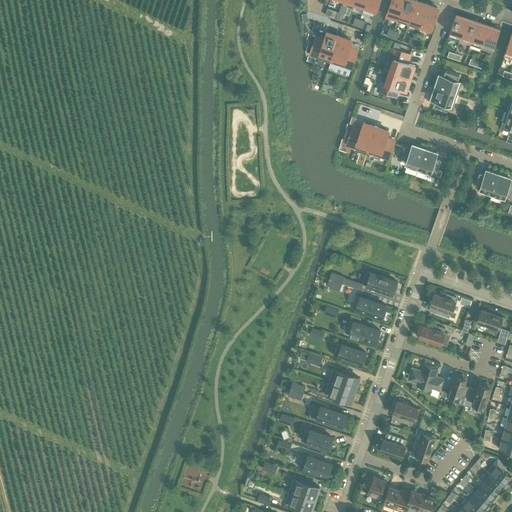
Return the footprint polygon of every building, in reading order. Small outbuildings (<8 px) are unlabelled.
[(354,0),(353,5),(364,8),(366,0),(354,0)] [(366,0),(364,8),(375,12),(379,0),(366,0)] [(387,16),(397,20),(404,0),(391,0),(386,16),(387,16)] [(404,0),(397,20),(408,24),(416,1),(414,0),(404,0)] [(408,24),(419,27),(427,4),(416,1),(408,24)] [(427,4),(419,27),(430,31),(432,26),(438,8),(427,4)] [(325,15),(336,19),(338,12),(327,8),(325,15)] [(459,41),(467,18),(456,14),(448,37),(449,37),(459,40),(459,41)] [(470,44),(470,45),(478,22),(467,18),(459,41),(460,41),(460,40),(470,44)] [(480,48),(481,48),(489,25),(478,22),(470,45),(471,45),(471,44),(481,48),(480,48)] [(489,25),(481,48),(492,51),(500,29),(489,25)] [(310,54),(331,61),(339,36),(338,36),(335,35),(335,34),(327,32),(324,39),(316,36),(310,54)] [(339,36),(331,61),(351,68),(357,50),(349,48),(352,40),(344,38),(341,37),(339,36)] [(392,49),(385,69),(410,78),(411,76),(412,73),(414,65),(407,63),(410,55),(399,51),(401,44),(395,42),(392,49)] [(410,78),(385,69),(378,90),(396,96),(399,88),(406,90),(409,82),(410,80),(410,78)] [(436,79),(434,86),(458,94),(462,82),(457,81),(459,75),(445,70),(443,76),(439,74),(437,79),(436,79)] [(458,94),(434,86),(431,93),(433,93),(431,98),(435,100),(433,105),(447,110),(449,104),(454,106),(458,94)] [(365,109),(363,116),(373,119),(375,112),(365,109)] [(510,132),(511,132),(511,112),(506,111),(502,122),(500,128),(506,130),(510,132)] [(347,144),(368,151),(376,127),(374,126),(372,125),(364,122),(361,129),(353,127),(347,144)] [(376,127),(368,151),(388,158),(394,141),(386,138),(389,131),(381,128),(378,127),(376,127)] [(405,167),(417,171),(425,147),(418,145),(418,146),(413,144),(412,148),(406,146),(401,159),(407,161),(405,167)] [(425,147),(417,171),(435,177),(441,158),(435,156),(437,152),(432,151),(432,149),(425,147)] [(479,192),(491,196),(499,172),(492,170),(492,171),(487,169),(485,174),(479,172),(475,184),(481,186),(479,192)] [(499,172),(491,196),(503,200),(505,194),(511,196),(511,192),(511,182),(509,182),(510,177),(505,176),(506,175),(499,172)] [(389,278),(389,276),(381,273),(381,275),(366,270),(362,283),(392,294),(393,292),(395,292),(398,283),(396,283),(397,281),(389,278)] [(332,272),(329,279),(342,283),(344,277),(332,272)] [(342,283),(329,279),(327,285),(339,289),(342,283)] [(434,293),(430,305),(431,305),(429,311),(443,315),(449,317),(451,312),(453,312),(457,301),(434,293)] [(386,305),(356,295),(352,307),(382,318),(386,305)] [(338,310),(326,306),(324,312),(336,317),(338,310)] [(487,328),(497,332),(498,328),(500,329),(504,317),(495,314),(481,309),(477,321),(489,325),(487,328)] [(359,339),(367,342),(367,340),(375,342),(380,330),(350,319),(345,332),(359,337),(359,339)] [(462,330),(468,332),(471,321),(466,319),(462,330)] [(419,336),(432,341),(433,341),(442,344),(446,333),(444,332),(445,328),(436,325),(435,329),(423,325),(419,336)] [(310,334),(322,339),(324,332),(312,328),(310,334)] [(502,328),(498,340),(505,343),(509,331),(502,328)] [(465,344),(471,346),(474,334),(469,333),(465,344)] [(333,355),(361,365),(366,352),(337,342),(333,355)] [(307,360),(319,365),(321,358),(309,354),(307,360)] [(408,379),(417,382),(417,384),(431,389),(432,387),(441,390),(445,379),(436,376),(438,369),(424,364),(421,371),(412,368),(408,379)] [(333,368),(329,380),(355,390),(355,389),(356,388),(357,388),(360,380),(358,379),(359,378),(359,377),(333,368)] [(458,402),(465,404),(470,387),(464,385),(466,379),(454,375),(447,398),(458,402)] [(355,390),(329,380),(324,393),(351,402),(355,390)] [(293,382),(290,388),(303,393),(305,386),(293,382)] [(470,387),(465,404),(471,406),(483,410),(490,388),(479,384),(477,389),(470,387)] [(303,393),(290,388),(288,395),(301,399),(303,393)] [(392,418),(406,423),(412,425),(414,419),(416,420),(420,409),(410,405),(397,401),(393,412),(394,412),(392,418)] [(321,406),(316,418),(342,427),(346,414),(321,406)] [(282,413),(279,420),(292,424),(294,418),(282,413)] [(419,427),(425,429),(429,418),(423,416),(419,427)] [(425,429),(419,427),(413,446),(418,448),(421,441),(424,432),(425,429)] [(313,446),(321,449),(322,447),(328,449),(332,437),(320,432),(306,428),(304,432),(302,440),(314,445),(313,446)] [(504,432),(502,438),(511,440),(511,429),(505,428),(504,432)] [(424,432),(421,441),(418,448),(416,454),(428,458),(432,447),(436,448),(439,439),(435,437),(436,436),(427,432),(424,432)] [(387,433),(385,438),(384,438),(380,450),(393,455),(393,454),(403,458),(407,446),(405,446),(407,440),(401,438),(387,433)] [(511,440),(502,438),(499,449),(506,451),(508,451),(511,452),(511,440)] [(279,439),(276,446),(289,450),(291,444),(279,439)] [(303,454),(299,466),(327,476),(332,463),(303,454)] [(480,457),(476,462),(480,465),(484,461),(480,457)] [(490,473),(506,487),(511,479),(511,477),(511,476),(502,469),(505,465),(498,458),(487,471),(490,473)] [(262,468),(275,472),(277,466),(265,462),(262,468)] [(480,465),(476,462),(472,466),(477,470),(480,465)] [(490,473),(483,481),(497,493),(504,485),(506,487),(490,473)] [(367,494),(379,498),(380,496),(382,489),(384,484),(385,480),(368,474),(363,489),(369,491),(367,494)] [(293,478),(289,490),(315,499),(316,497),(317,497),(317,498),(320,489),(319,489),(319,487),(293,478)] [(483,481),(476,490),(490,501),(497,493),(483,481)] [(383,504),(394,508),(400,490),(389,486),(383,504)] [(405,511),(407,508),(413,490),(412,489),(411,493),(400,490),(394,508),(405,511)] [(315,499),(289,490),(285,502),(311,511),(315,499)] [(407,508),(417,511),(423,493),(413,490),(407,508)] [(476,490),(469,498),(483,510),(490,501),(476,490)] [(258,500),(270,504),(272,497),(260,493),(258,500)] [(423,493),(417,511),(418,511),(428,511),(434,497),(423,493)] [(469,498),(462,506),(469,511),(481,511),(483,510),(469,498)]
